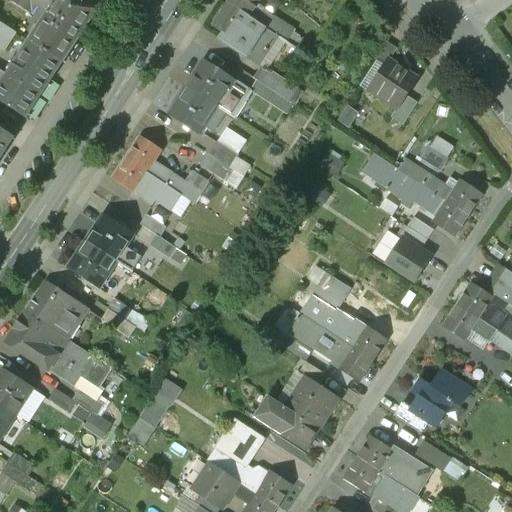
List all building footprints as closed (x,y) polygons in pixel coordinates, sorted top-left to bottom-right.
[(11,0),(10,2),(30,15),(36,6),(46,13),(55,0),(11,0)] [(55,0),(46,13),(28,42),(61,64),(94,13),(95,11),(94,9),(80,0),(55,0)] [(259,0),(229,0),(226,5),(248,18),(254,8),(259,0)] [(248,18),(226,5),(212,26),(234,40),(241,29),(248,18)] [(295,30),(264,10),(262,13),(254,8),(248,18),(266,30),(286,43),(292,34),(295,30)] [(266,30),(248,18),(241,29),(259,41),(266,30)] [(16,34),(0,24),(0,50),(4,53),(16,34)] [(302,40),(292,34),(286,43),(296,49),(302,40)] [(61,64),(28,42),(5,75),(39,97),(61,64)] [(384,42),(372,62),(383,69),(387,62),(389,63),(397,51),(384,42)] [(244,88),(203,62),(186,89),(216,108),(217,107),(227,114),(244,88)] [(383,69),(368,92),(397,111),(417,82),(389,63),(387,62),(383,69)] [(296,89),(265,68),(256,81),(257,82),(288,102),(293,105),(301,94),(295,91),(296,89)] [(39,97),(5,75),(0,83),(0,102),(25,119),(39,97)] [(288,102),(257,82),(250,92),(282,112),(288,102)] [(216,108),(186,89),(168,115),(199,135),(204,127),(212,132),(225,113),(223,112),(216,108)] [(0,157),(13,137),(0,129),(0,157)] [(161,151),(141,138),(126,159),(147,173),(154,163),(161,151)] [(237,155),(218,142),(209,156),(243,177),(249,167),(235,158),(237,155)] [(243,177),(209,156),(202,167),(235,189),(243,177)] [(126,159),(113,180),(133,194),(141,183),(147,173),(126,159)] [(172,175),(154,163),(147,173),(165,185),(172,175)] [(421,171),(411,164),(404,174),(414,181),(421,171)] [(165,185),(147,173),(141,183),(159,195),(165,185)] [(453,192),(435,180),(428,190),(446,203),(453,192)] [(481,195),(461,181),(453,192),(446,203),(467,216),(481,195)] [(446,203),(428,190),(421,200),(440,212),(446,203)] [(440,212),(433,224),(453,237),(467,216),(446,203),(440,212)] [(134,235),(104,215),(86,243),(116,262),(131,272),(141,258),(125,248),(134,235)] [(167,228),(148,215),(140,226),(156,236),(160,239),(167,228)] [(433,231),(413,218),(407,228),(427,241),(433,231)] [(407,228),(403,226),(397,235),(401,239),(420,251),(427,241),(407,228)] [(160,239),(156,236),(151,245),(170,258),(170,257),(184,266),(190,259),(175,249),(160,239)] [(420,251),(401,239),(384,265),(413,284),(430,258),(420,251)] [(86,243),(68,269),(98,289),(116,262),(86,243)] [(511,275),(502,268),(494,281),(511,293),(511,275)] [(87,311),(45,283),(26,313),(67,340),(87,311)] [(511,320),(501,314),(506,305),(490,294),(489,297),(470,284),(456,306),(477,320),(495,332),(511,342),(511,320)] [(151,324),(115,300),(108,310),(128,323),(128,322),(145,333),(151,324)] [(477,320),(456,306),(442,327),(464,341),(471,329),(477,320)] [(128,323),(108,310),(101,321),(128,339),(135,328),(128,323)] [(67,340),(26,313),(6,343),(76,389),(83,377),(100,389),(112,370),(67,340)] [(332,335),(309,319),(302,329),(344,357),(351,347),(332,335)] [(495,332),(477,320),(471,329),(489,341),(495,332)] [(358,337),(339,325),(332,335),(351,347),(358,337)] [(358,337),(351,347),(372,361),(386,340),(365,326),(358,337)] [(511,344),(509,342),(503,351),(511,356),(511,344)] [(372,361),(351,347),(344,357),(337,368),(358,382),(372,361)] [(325,375),(301,360),(294,372),(305,379),(318,387),(325,375)] [(32,389),(2,370),(0,372),(0,406),(15,416),(32,389)] [(431,386),(421,379),(412,393),(417,397),(410,408),(402,403),(394,416),(420,434),(428,422),(436,427),(446,412),(442,410),(448,400),(449,401),(450,400),(460,406),(470,390),(441,371),(431,386)] [(169,376),(133,436),(150,447),(187,386),(169,376)] [(318,387),(305,379),(286,409),(318,430),(337,400),(318,387)] [(75,403),(55,390),(49,400),(68,413),(75,403)] [(286,409),(268,397),(255,418),(305,450),(318,430),(286,409)] [(15,416),(0,406),(0,444),(8,450),(26,423),(22,421),(15,416)] [(254,434),(234,421),(227,433),(247,445),(254,434)] [(432,471),(401,451),(399,455),(371,437),(357,458),(417,497),(432,471)] [(451,460),(423,442),(415,455),(442,473),(451,460)] [(268,475),(260,469),(256,475),(216,450),(208,462),(210,463),(278,507),(292,485),(271,471),(268,475)] [(33,467),(14,454),(8,464),(27,476),(33,467)] [(417,497),(357,458),(343,480),(372,499),(375,495),(400,511),(411,511),(420,499),(417,497)] [(274,511),(278,507),(210,463),(193,489),(201,495),(222,509),(223,509),(234,492),(250,503),(244,511),(274,511)] [(8,464),(7,464),(1,474),(30,493),(37,483),(27,476),(8,464)] [(220,511),(222,509),(201,495),(195,504),(199,507),(206,511),(220,511)]
